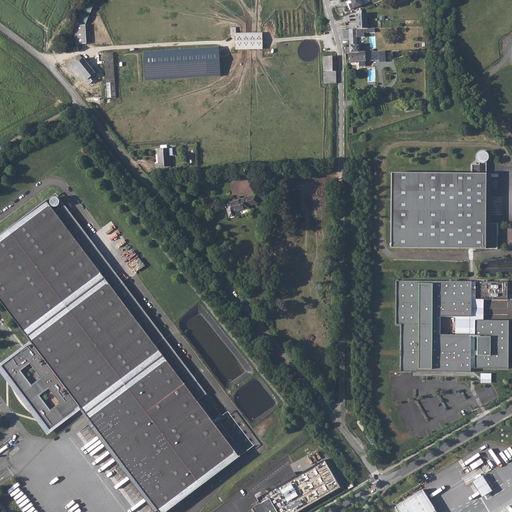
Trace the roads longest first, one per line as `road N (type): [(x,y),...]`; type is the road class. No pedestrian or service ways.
road 1 (residential): [(331,415),(341,400),(341,61),(328,0)]
road 2 (residential): [(331,415),(80,104)]
road 3 (track): [(46,60),(230,41)]
road 4 (residential): [(381,482),(511,408)]
